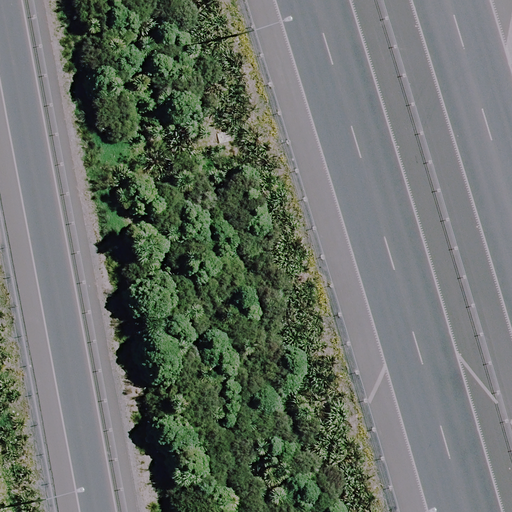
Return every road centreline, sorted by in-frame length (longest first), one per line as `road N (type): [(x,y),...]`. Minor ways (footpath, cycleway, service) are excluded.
road 1 (motorway): [(467,511),(316,0)]
road 2 (motorway): [(101,511),(6,0)]
road 3 (motorway): [(432,0),(511,244)]
